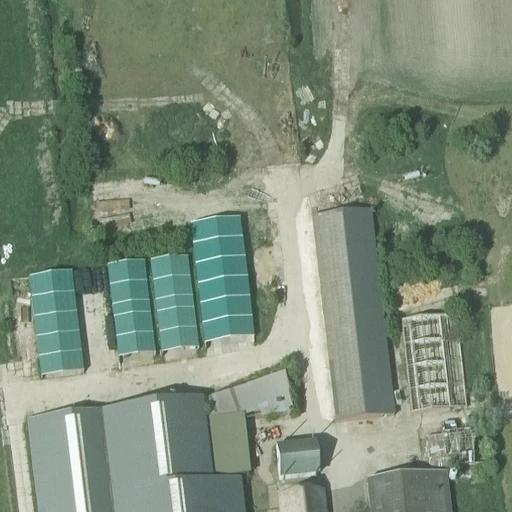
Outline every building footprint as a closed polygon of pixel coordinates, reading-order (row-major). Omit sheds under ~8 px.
[(335,426),(393,420),(371,216),(312,222),(335,426)] [(411,416),(464,410),(454,318),(400,324),(411,416)] [(242,425),(292,418),(284,376),(203,403),(206,424),(241,421),(242,425)] [(28,425),(38,511),(239,511),(236,484),(207,487),(198,405),(28,425)] [(469,433),(422,438),(425,467),(428,467),(428,473),(473,468),(473,467),(484,466),(482,448),(471,449),(469,433)] [(278,484),(319,479),(315,445),(274,450),(278,484)] [(367,511),(449,511),(447,480),(365,489),(367,511)] [(278,511),(323,511),(322,494),(277,499),(278,511)]
